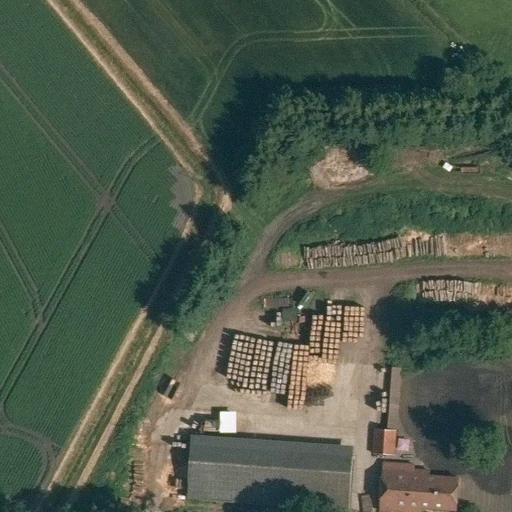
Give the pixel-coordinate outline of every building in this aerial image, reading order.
[(345,196),(327,201),(330,210),(348,205),(345,196)] [(301,288),(301,293),(271,293),(271,315),(285,315),(285,320),(327,321),(327,289),(301,288)] [(373,428),(372,454),(394,455),(396,430),(373,428)] [(186,499),(348,511),(352,454),(189,442),(186,499)] [(415,468),(383,465),(378,511),(422,511),(423,511),(428,511),(456,511),(459,481),(429,479),(429,474),(414,473),(415,468)]
